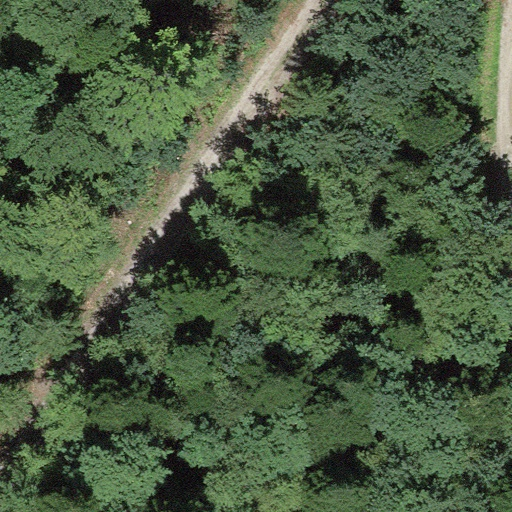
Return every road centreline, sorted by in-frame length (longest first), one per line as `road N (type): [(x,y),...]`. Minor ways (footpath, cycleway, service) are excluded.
road 1 (track): [(336,0),(106,363),(0,497)]
road 2 (track): [(508,0),(498,181),(511,304)]
